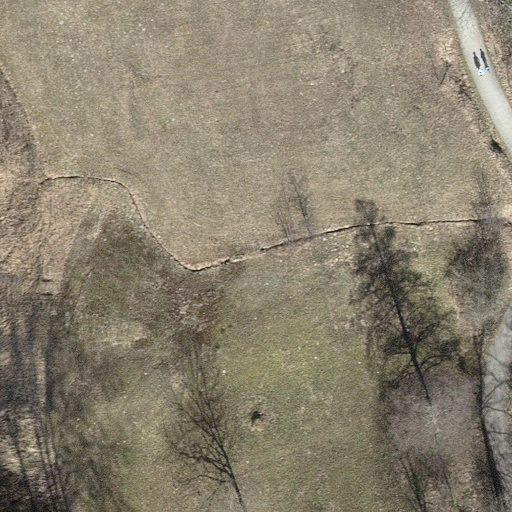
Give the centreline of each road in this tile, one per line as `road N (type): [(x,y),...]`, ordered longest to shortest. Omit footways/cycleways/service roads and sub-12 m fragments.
road 1 (track): [(511,479),(495,420),(511,336)]
road 2 (track): [(511,134),(452,0)]
